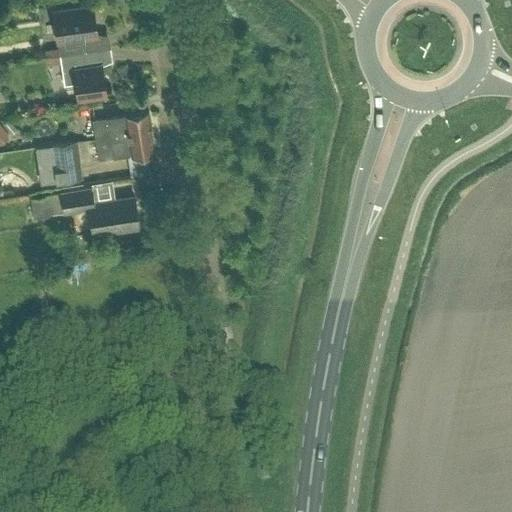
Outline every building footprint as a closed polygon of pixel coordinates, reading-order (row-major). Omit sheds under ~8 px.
[(45,57),(60,55),(86,51),(84,35),(97,33),(93,5),(53,11),(59,46),(44,48),(45,57)] [(60,55),(45,57),(46,64),(61,62),(64,84),(76,82),(78,96),(106,92),(102,64),(89,66),(86,51),(60,55)] [(95,139),(152,129),(149,109),(92,119),(95,139)] [(0,142),(9,136),(0,123),(0,142)] [(152,129),(95,139),(99,159),(155,149),(152,129)] [(77,139),(51,143),(56,181),(83,177),(77,139)] [(95,202),(92,187),(60,192),(64,212),(89,208),(93,232),(139,225),(134,196),(95,202)] [(31,197),(34,217),(64,212),(60,192),(31,197)]
